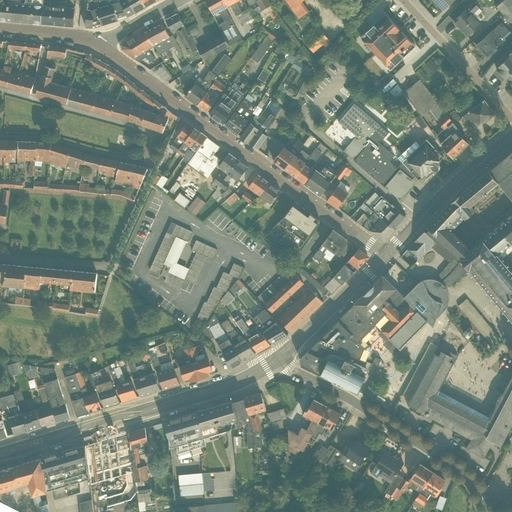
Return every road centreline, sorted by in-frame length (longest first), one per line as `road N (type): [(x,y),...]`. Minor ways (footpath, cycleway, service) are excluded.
road 1 (residential): [(385,256),(97,43)]
road 2 (secondary): [(277,362),(0,454)]
road 3 (residential): [(486,511),(471,482),(449,463),(277,362)]
road 4 (unknown): [(416,225),(307,129),(341,76)]
road 5 (secondary): [(511,140),(385,256)]
road 6 (unclassified): [(511,118),(402,0)]
road 7 (secondary): [(385,256),(277,362)]
